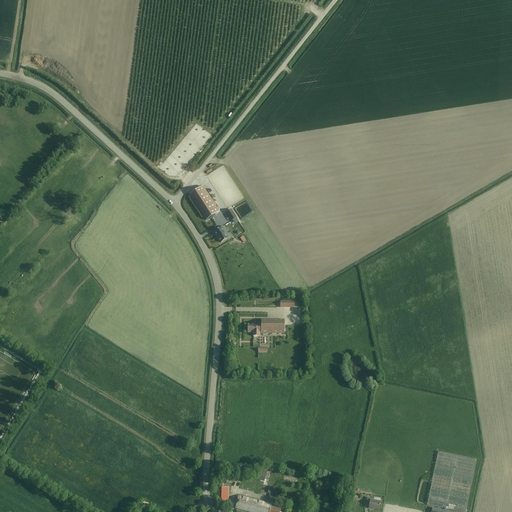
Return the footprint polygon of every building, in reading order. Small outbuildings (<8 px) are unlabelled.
[(199,209),(206,221),(215,215),(219,212),(203,187),(190,195),(199,209)] [(216,216),(215,215),(206,221),(211,228),(216,225),(214,222),(217,221),(215,218),(215,217),(216,216)] [(221,228),(214,232),(221,243),(227,238),(224,232),(225,231),(223,227),(221,228)] [(284,334),(284,321),(261,321),(261,325),(247,325),(247,333),(253,333),(253,337),(259,337),(259,333),(261,333),(261,334),(284,334)] [(432,508),(431,511),(446,511),(447,511),(447,510),(458,511),(465,511),(476,460),(438,452),(427,505),(444,509),(444,511),(432,508)] [(268,469),(261,468),(259,476),(265,478),(268,469)] [(249,511),(266,511),(268,504),(259,501),(247,498),(238,496),(235,508),(249,511)] [(367,498),(366,506),(369,506),(369,508),(373,509),(379,510),(380,502),(373,501),(374,499),(367,498)]
